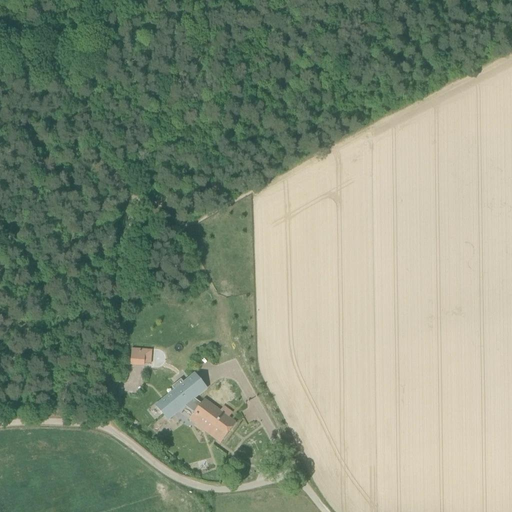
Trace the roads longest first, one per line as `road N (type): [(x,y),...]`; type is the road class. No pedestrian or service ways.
road 1 (unclassified): [(103,427),(132,195),(103,161),(98,0)]
road 2 (track): [(511,58),(190,227),(132,195)]
road 3 (unclassified): [(325,511),(287,477),(236,489),(182,482),(103,427)]
